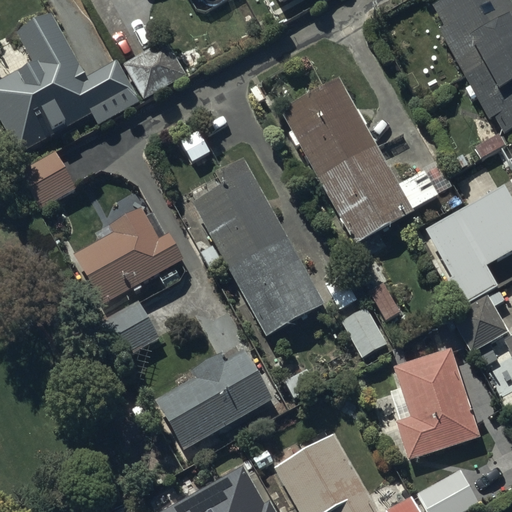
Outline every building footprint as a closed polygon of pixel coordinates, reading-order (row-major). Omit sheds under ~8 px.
[(477,77),(511,57),(511,12),(505,0),(453,0),(439,8),(477,77)] [(49,15),(14,34),(31,64),(0,80),(0,125),(16,155),(90,115),(95,124),(135,103),(114,64),(85,80),(49,15)] [(144,105),(187,82),(168,48),(126,71),(144,105)] [(511,139),(511,57),(477,77),(511,139)] [(323,186),(376,157),(339,88),(285,117),(323,186)] [(53,153),(17,173),(39,212),(75,192),(53,153)] [(411,219),(376,157),(323,186),(357,249),(411,219)] [(237,278),(291,248),(246,166),(219,181),(226,195),(200,209),(237,278)] [(511,252),(511,199),(505,187),(425,232),(450,278),(444,281),(459,308),(496,287),(485,268),(511,252)] [(114,240),(75,262),(103,313),(183,269),(156,222),(148,227),(143,218),(111,236),(114,240)] [(325,311),(291,248),(237,278),(271,340),(325,311)] [(338,312),(357,302),(343,276),(324,286),(338,312)] [(381,284),(368,291),(386,324),(399,317),(381,284)] [(488,301),(455,320),(470,346),(503,327),(488,301)] [(138,307),(102,327),(121,358),(156,338),(138,307)] [(367,309),(340,324),(360,361),(387,347),(367,309)] [(451,349),(392,367),(407,417),(395,420),(407,461),(478,439),(451,349)] [(193,379),(154,401),(183,452),(272,402),(243,352),(222,364),(217,354),(188,371),(193,379)] [(307,372),(284,385),(293,401),(316,388),(307,372)] [(376,511),(333,435),(273,470),(296,511),(376,511)] [(247,469),(163,511),(275,511),(271,502),(265,505),(247,469)] [(459,471),(416,496),(424,511),(466,511),(478,505),(459,471)] [(414,511),(406,497),(383,510),(384,511),(414,511)]
